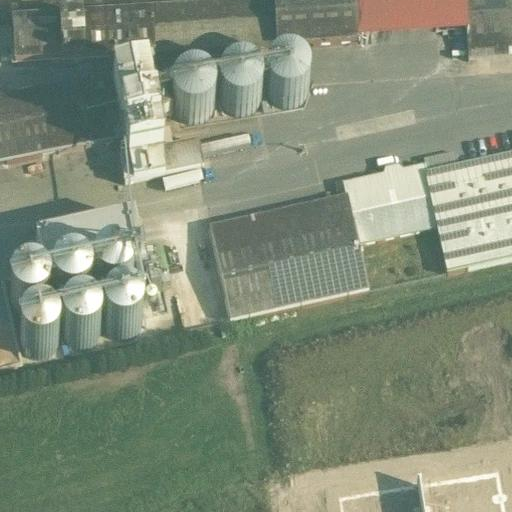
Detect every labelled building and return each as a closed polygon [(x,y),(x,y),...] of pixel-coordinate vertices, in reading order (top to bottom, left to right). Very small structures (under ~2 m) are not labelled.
[(331,0),(273,4),(276,52),(465,39),(462,0),(331,0)] [(511,0),(462,0),(465,39),(466,52),(511,48),(511,0)] [(273,4),(149,11),(150,19),(152,59),(276,52),(273,4)] [(150,19),(11,28),(14,68),(60,65),(61,66),(83,64),(84,64),(152,59),(150,19)] [(307,98),(309,89),(307,80),(302,73),(295,68),(286,67),(277,69),(270,74),(265,81),(264,90),(266,99),(271,106),(278,111),(287,112),(295,110),(303,105),(307,98)] [(165,73),(146,76),(148,87),(167,83),(165,73)] [(260,105),(261,97),(260,88),(255,81),(247,76),(238,75),(230,77),(223,82),(218,89),(216,98),(218,106),(223,113),(231,118),(239,120),(248,118),(255,113),(260,105)] [(99,83),(0,102),(0,167),(111,145),(110,141),(123,139),(127,160),(161,153),(150,96),(149,94),(148,87),(146,76),(99,86),(99,83)] [(213,113),(214,105),(212,96),(207,89),(200,84),(191,83),(183,85),(176,90),(171,97),(169,106),(171,114),(176,121),(184,126),(192,128),(201,126),(208,121),(213,113)] [(170,94),(171,92),(170,90),(169,88),(167,87),(165,86),(163,87),(162,88),(161,90),(160,92),(160,93),(161,94),(162,96),(164,97),(166,97),(168,97),(169,95),(170,94)] [(150,92),(149,94),(150,96),(151,97),(153,99),(155,99),(157,98),(159,97),(160,95),(160,93),(160,91),(158,90),(157,89),(155,88),(153,89),(151,90),(150,92)] [(164,98),(152,101),(157,125),(169,122),(164,98)] [(511,159),(426,179),(437,232),(436,233),(446,279),(511,264),(511,159)] [(385,173),(383,179),(342,188),(348,217),(356,251),(357,250),(436,233),(437,232),(426,179),(424,170),(402,175),(398,170),(385,173)] [(348,217),(213,247),(210,231),(208,232),(229,327),(367,296),(357,250),(356,251),(348,217)] [(133,222),(35,244),(42,276),(140,254),(133,222)] [(140,259),(129,261),(132,276),(144,274),(140,259)] [(499,511),(495,489),(418,503),(419,511),(499,511)] [(419,511),(418,503),(352,511),(419,511)]
